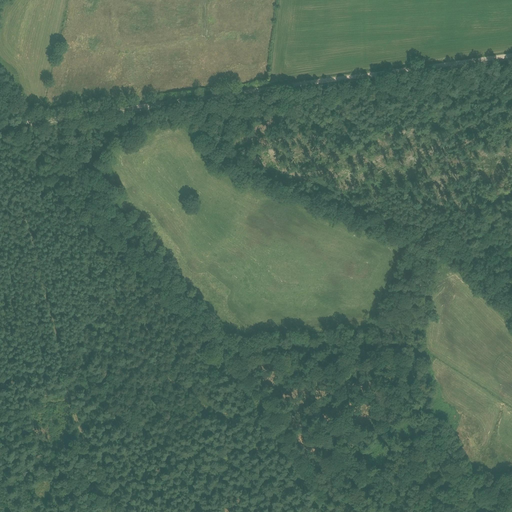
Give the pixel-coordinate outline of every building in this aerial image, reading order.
[(101,35),(101,32),(104,32),(105,25),(96,25),(95,35),(101,35)] [(179,33),(174,34),(174,39),(183,39),(182,29),(179,30),(179,33)] [(76,35),(73,35),(74,31),(69,30),(67,36),(75,38),(76,35)] [(83,74),(82,67),(74,68),(75,75),(83,74)] [(61,68),(59,75),(65,77),(68,71),(61,68)]
